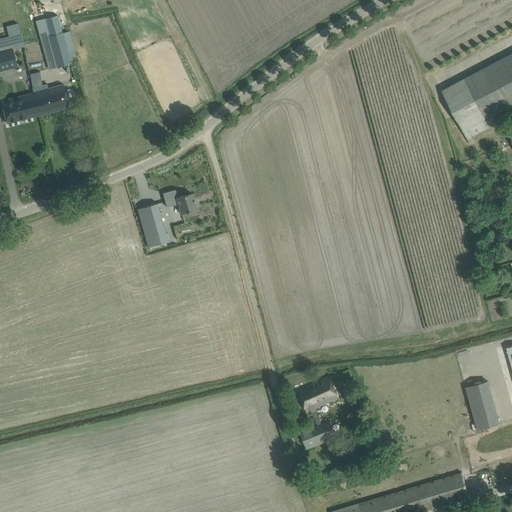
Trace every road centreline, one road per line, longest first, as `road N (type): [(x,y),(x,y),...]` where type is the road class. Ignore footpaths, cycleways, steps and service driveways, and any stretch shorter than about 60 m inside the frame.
road 1 (unclassified): [(0,221),(168,153),(385,0)]
road 2 (track): [(288,423),(199,132)]
